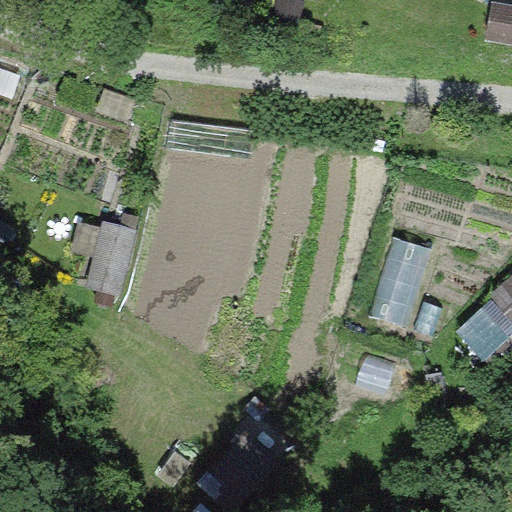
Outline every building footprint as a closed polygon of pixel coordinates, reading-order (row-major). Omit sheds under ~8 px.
[(511,5),(503,4),(497,43),(511,45),(511,5)] [(188,142),(259,151),(262,131),(190,123),(188,142)] [(145,231),(89,220),(83,254),(103,258),(97,291),(133,297),(145,231)] [(412,321),(433,248),(406,240),(384,313),(412,321)] [(511,367),(511,282),(475,346),(511,367)] [(254,433),(209,483),(240,511),(247,511),(290,465),(254,433)] [(190,451),(166,480),(203,511),(234,511),(204,486),(215,473),(190,451)]
